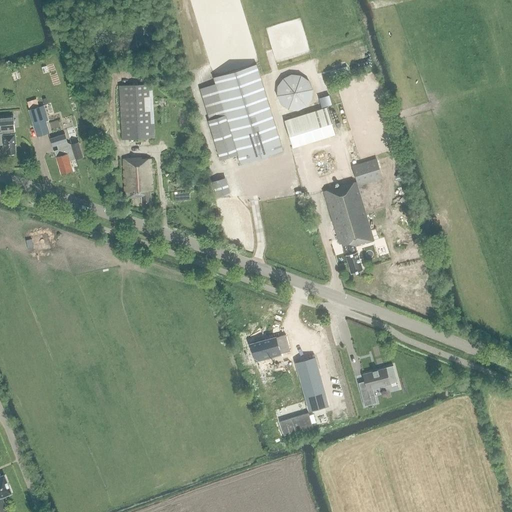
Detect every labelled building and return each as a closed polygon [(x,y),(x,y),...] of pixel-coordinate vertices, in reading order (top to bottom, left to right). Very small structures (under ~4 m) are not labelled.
[(238,154),(240,163),(283,150),(257,63),(214,76),(225,114),(208,119),(220,159),(238,154)] [(277,87),(277,96),(280,104),(288,110),(298,111),(306,107),(312,99),(312,89),(309,81),(301,75),(291,74),(283,78),(277,87)] [(152,85),(119,87),(121,140),(154,138),(152,85)] [(34,125),(45,122),(41,106),(29,110),(34,125)] [(336,134),(328,107),(284,120),(292,147),(336,134)] [(50,132),(71,126),(67,114),(46,121),(50,132)] [(16,144),(13,116),(0,116),(0,128),(1,132),(3,132),(3,135),(0,135),(0,144),(3,144),(4,151),(7,151),(7,154),(16,153),(15,144),(16,144)] [(65,134),(50,139),(52,147),(57,146),(59,145),(66,143),(67,143),(67,142),(65,134)] [(67,147),(66,143),(59,145),(60,149),(58,150),(54,151),(61,174),(72,171),(69,161),(75,159),(75,160),(83,157),(79,142),(78,142),(79,145),(72,147),(71,144),(71,145),(71,146),(67,147)] [(142,159),(141,158),(123,159),(126,199),(142,198),(142,203),(151,202),(150,190),(152,190),(151,159),(142,159)] [(352,168),(356,182),(324,191),(340,244),(342,243),(351,273),(362,269),(355,245),(374,240),(357,185),(361,184),(362,185),(381,179),(375,161),(352,168)] [(265,340),(247,345),(247,346),(251,345),(253,354),(260,353),(262,359),(290,351),(286,335),(270,339),(270,341),(266,342),(266,339),(265,339),(265,340)] [(315,358),(295,363),(309,411),(328,406),(315,358)] [(363,375),(365,381),(365,383),(359,385),(364,406),(376,403),(372,388),(397,381),(393,366),(385,368),(386,369),(378,371),(378,370),(372,372),(363,375)] [(288,422),(265,430),(268,440),(291,433),(288,422)] [(0,511),(7,511),(1,497),(11,493),(4,475),(0,476),(0,511)]
